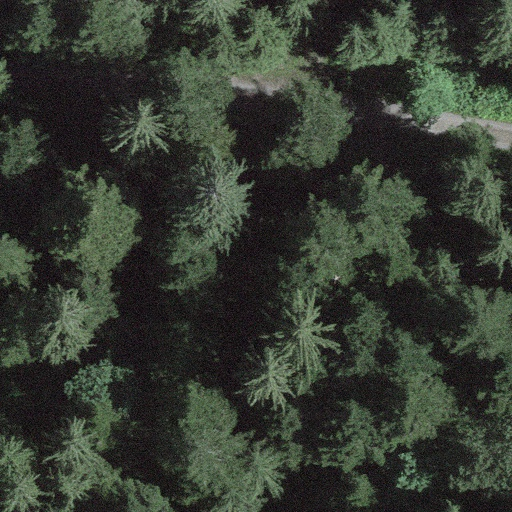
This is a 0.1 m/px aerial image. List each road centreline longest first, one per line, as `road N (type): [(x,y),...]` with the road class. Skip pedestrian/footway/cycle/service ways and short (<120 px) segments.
road 1 (track): [(511,134),(329,93),(0,68)]
road 2 (track): [(356,101),(402,186),(511,311)]
